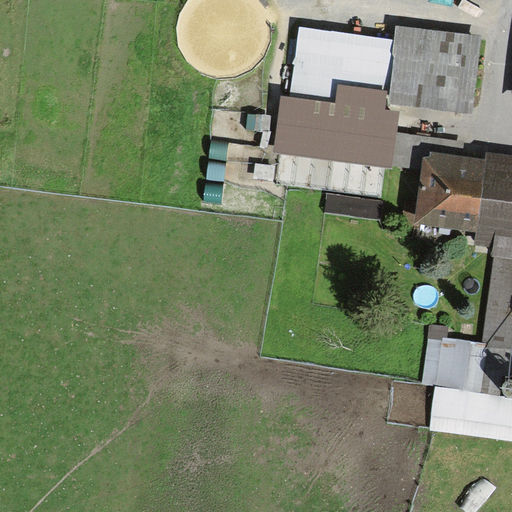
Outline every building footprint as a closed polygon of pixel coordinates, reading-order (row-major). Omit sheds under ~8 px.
[(482,39),(396,28),(394,42),(301,30),(291,101),(282,100),(275,155),(393,170),(400,115),(386,113),(388,100),(389,100),(388,108),(472,119),(482,39)] [(464,144),(399,136),(395,166),(423,170),(416,228),(476,236),(474,249),(493,251),(491,261),(494,261),(511,263),(511,158),(463,153),(464,144)] [(334,195),(332,213),(385,218),(387,201),(334,195)] [(511,263),(494,261),(483,346),(486,346),(486,349),(511,352),(511,263)] [(430,325),(429,338),(448,341),(450,328),(430,325)] [(429,338),(422,386),(436,388),(430,432),(511,442),(511,399),(500,398),(503,376),(511,377),(511,352),(486,349),(486,346),(483,346),(448,341),(429,338)]
